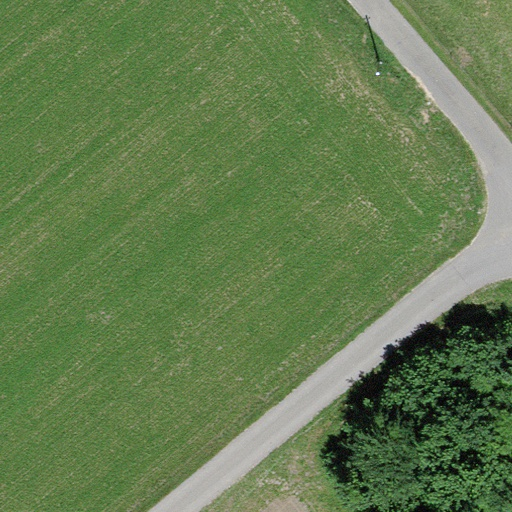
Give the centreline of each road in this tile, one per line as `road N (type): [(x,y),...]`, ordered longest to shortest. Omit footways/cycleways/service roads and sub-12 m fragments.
road 1 (track): [(171,511),(511,231)]
road 2 (track): [(367,0),(511,169)]
